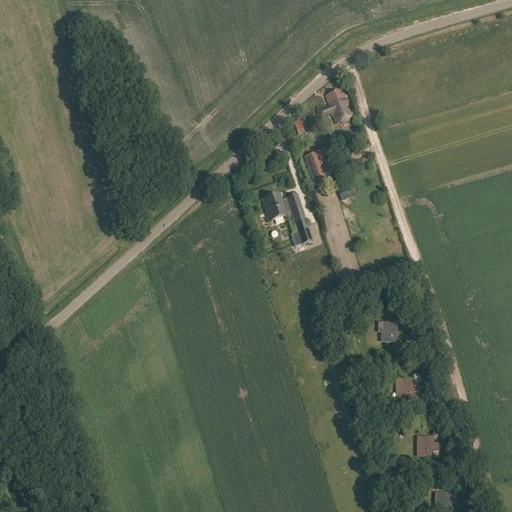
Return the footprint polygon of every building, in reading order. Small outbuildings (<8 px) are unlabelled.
[(326,107),(315,112),(320,123),(324,121),(323,119),(326,118),(326,120),(329,119),(329,117),(330,117),(331,118),(333,117),(336,125),(353,119),(343,95),(339,96),(338,93),(336,94),(325,98),(328,106),(327,107),(328,108),(326,108),(326,107)] [(315,154),(304,158),(315,188),(327,184),(327,183),(324,175),(322,176),(318,167),(320,166),(328,163),(324,151),(315,154)] [(280,197),(262,202),(269,225),(292,217),(296,230),(306,226),(297,198),(282,202),(280,197)] [(297,236),(291,238),(295,250),(301,247),(301,248),(302,248),(312,245),(310,240),(300,243),(297,236)] [(385,334),(384,343),(396,344),(397,325),(387,324),(378,324),(378,333),(385,334)] [(379,380),(377,373),(370,374),(372,382),(379,380)] [(415,400),(415,381),(405,381),(396,380),(396,387),(399,387),(399,400),(402,400),(415,400)] [(416,458),(421,458),(432,458),(433,453),(439,453),(439,445),(433,445),(433,439),(417,439),(416,458)] [(434,511),(449,511),(450,495),(435,495),(434,511)]
